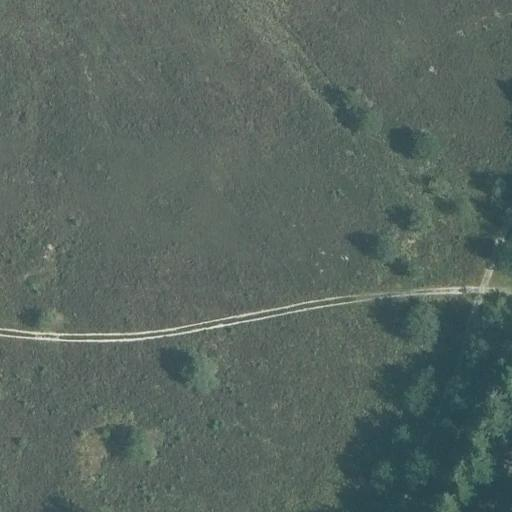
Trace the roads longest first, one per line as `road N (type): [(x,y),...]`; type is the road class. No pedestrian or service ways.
road 1 (track): [(481,290),(332,303),(138,337),(0,334)]
road 2 (track): [(387,511),(481,290)]
